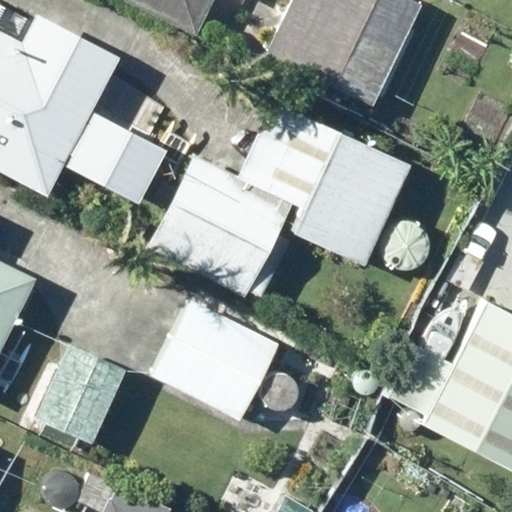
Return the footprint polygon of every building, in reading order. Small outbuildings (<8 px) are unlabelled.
[(122,0),(178,28),(191,0),(122,0)] [(279,0),(255,48),(355,97),(402,0),(279,0)] [(0,34),(0,174),(23,187),(94,49),(15,9),(2,35),(0,34)] [(224,83),(249,96),(260,75),(235,62),(224,83)] [(388,156),(254,94),(219,170),(177,151),(135,241),(226,284),(227,281),(245,289),(275,224),(342,255),(388,156)] [(0,306),(18,270),(0,261),(0,306)] [(135,368),(220,413),(261,336),(175,291),(135,368)] [(511,303),(487,292),(464,342),(422,323),(390,391),(425,407),(421,416),(511,457),(511,303)] [(53,338),(19,411),(74,437),(108,364),(53,338)] [(347,352),(323,412),(359,426),(383,367),(347,352)] [(346,443),(333,465),(389,498),(408,465),(377,447),(371,458),(346,443)] [(80,511),(149,511),(154,500),(76,467),(64,497),(84,505),(80,511)]
